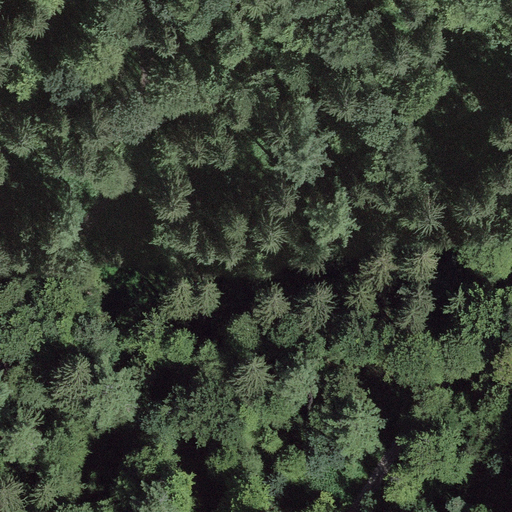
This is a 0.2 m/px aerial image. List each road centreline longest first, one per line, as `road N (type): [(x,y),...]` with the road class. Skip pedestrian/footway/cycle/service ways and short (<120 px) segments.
road 1 (track): [(0,374),(139,146),(150,71),(142,29),(125,0)]
road 2 (track): [(511,294),(416,417),(359,511)]
